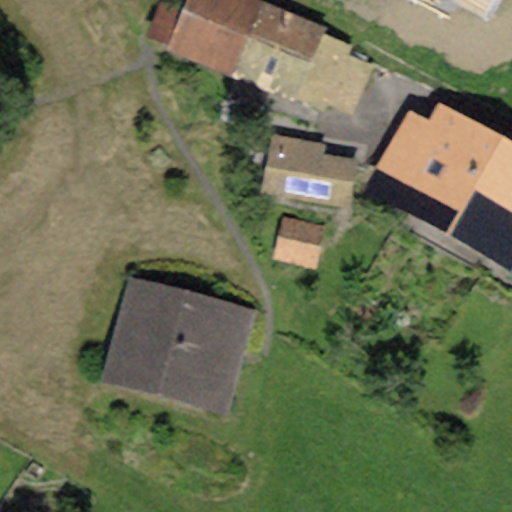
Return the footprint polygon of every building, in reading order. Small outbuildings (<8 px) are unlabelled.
[(154,29),(236,63),(259,6),(243,0),(195,0),(191,11),(166,1),(154,29)] [(341,53),(345,43),(259,6),(236,63),(322,99),(326,89),(349,98),(364,62),(341,53)] [(412,130),(385,177),(505,246),(511,233),(511,158),(448,123),(436,143),(412,130)] [(280,133),(270,184),(342,196),(348,159),(315,153),(317,140),(280,133)] [(288,219),(281,249),(311,256),(318,226),(288,219)] [(143,289),(123,364),(225,391),(245,317),(143,289)]
